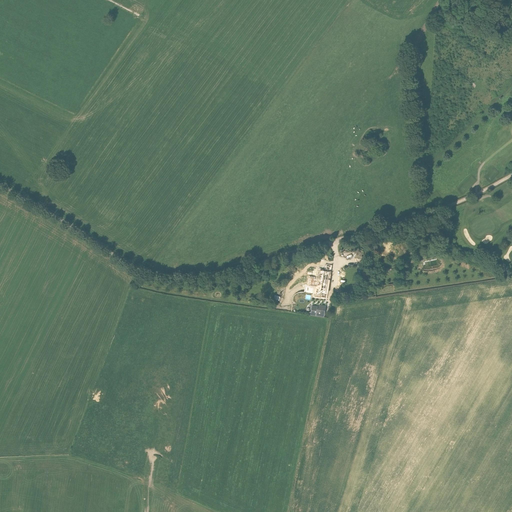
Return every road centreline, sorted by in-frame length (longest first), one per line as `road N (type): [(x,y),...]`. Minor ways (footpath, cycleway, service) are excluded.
road 1 (track): [(346,238),(222,273),(145,271)]
road 2 (track): [(511,175),(346,238)]
road 3 (track): [(145,271),(0,184)]
